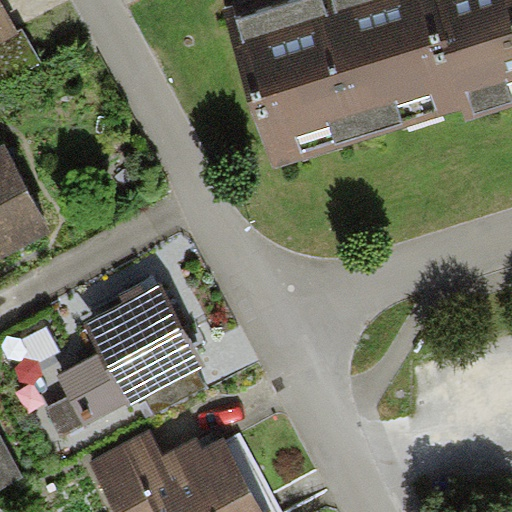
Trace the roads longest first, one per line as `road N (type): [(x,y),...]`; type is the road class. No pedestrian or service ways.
road 1 (residential): [(280,328),(201,200),(98,0)]
road 2 (residential): [(280,328),(337,297),(511,240)]
road 3 (residential): [(378,511),(280,328)]
